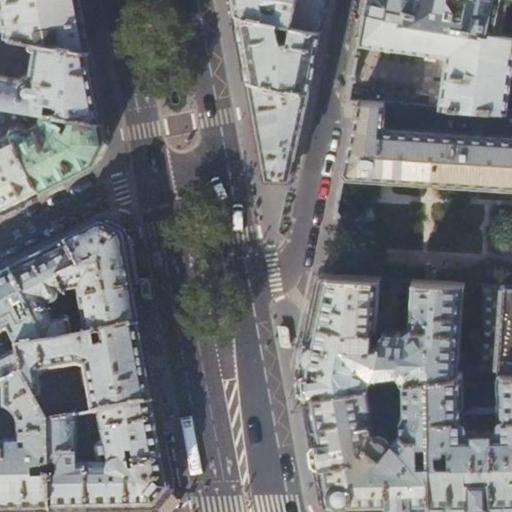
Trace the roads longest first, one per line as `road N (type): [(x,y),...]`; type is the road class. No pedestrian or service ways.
road 1 (residential): [(249,278),(281,265),(299,240),(346,0)]
road 2 (secondary): [(155,179),(194,370)]
road 3 (secondary): [(122,0),(155,179)]
road 4 (residential): [(155,179),(0,247)]
road 5 (secondary): [(227,160),(197,0)]
road 6 (secondary): [(282,511),(260,355)]
road 7 (secondary): [(194,370),(225,511)]
road 8 (secondary): [(249,278),(227,160)]
